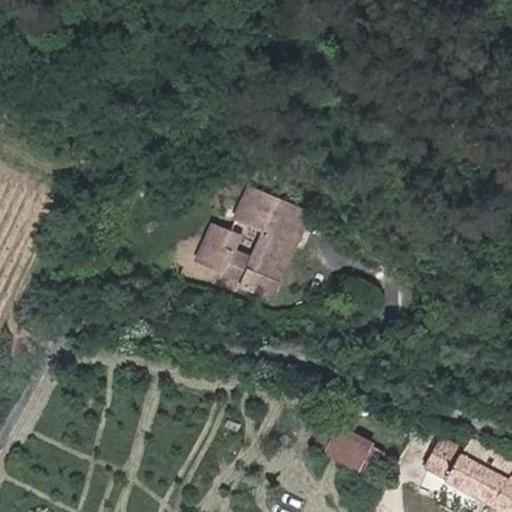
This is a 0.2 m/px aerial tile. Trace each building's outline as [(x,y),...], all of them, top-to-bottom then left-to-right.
[(280,293),(314,211),(252,185),(239,214),(271,227),(260,255),(240,246),(247,229),(221,219),(206,257),(244,272),(247,266),(254,269),(249,280),(280,293)] [(321,444),(335,451),(345,430),(331,423),(321,444)] [(345,430),(335,451),(366,466),(376,446),(345,430)] [(449,436),(429,476),(501,511),(511,511),(511,456),(475,439),(471,447),(449,436)] [(376,446),(366,466),(379,473),(389,453),(376,446)]
